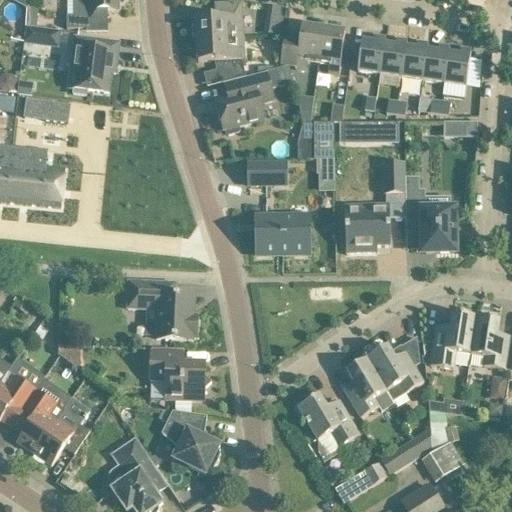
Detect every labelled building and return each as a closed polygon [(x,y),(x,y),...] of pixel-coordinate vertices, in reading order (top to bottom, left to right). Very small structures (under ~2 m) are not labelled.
[(67,31),(68,31),(88,31),(88,23),(108,23),(108,14),(119,14),(119,0),(66,0),(67,18),(67,31)] [(243,29),(243,25),(241,5),(215,6),(216,19),(196,21),(197,28),(193,28),(194,39),(197,39),(197,42),(232,40),(232,29),(243,29)] [(268,7),(266,21),(283,23),(285,10),(268,7)] [(24,51),(60,54),(62,31),(26,28),(24,51)] [(324,31),(302,28),(300,41),(285,39),(281,66),(296,68),(296,71),(306,73),(308,64),(319,66),(324,31)] [(339,77),(343,54),(345,34),(324,31),(319,66),(330,67),(328,76),(339,77)] [(380,77),(385,46),(386,40),(375,39),(374,45),(362,43),(358,74),(380,77)] [(120,45),(100,43),(76,40),(71,74),(75,75),(73,91),(109,96),(113,61),(117,61),(120,45)] [(198,64),(218,63),(244,62),(243,40),(232,40),(197,42),(198,64)] [(402,80),(406,49),(407,43),(397,42),(396,48),(385,46),(380,77),(402,80)] [(423,83),(428,52),(429,46),(418,45),(417,51),(406,49),(402,80),(423,83)] [(445,86),(449,55),(450,49),(439,48),(439,54),(428,52),(423,83),(445,86)] [(466,89),(470,61),(472,52),(461,51),(460,57),(449,55),(445,86),(466,89)] [(243,66),(232,69),(235,82),(246,79),(243,66)] [(274,68),(258,69),(258,77),(267,75),(274,73),(274,68)] [(227,98),(215,102),(223,134),(224,133),(225,136),(228,138),(238,135),(240,133),(239,130),(243,129),(265,123),(261,106),(275,103),(272,92),(292,87),(287,70),(274,73),(267,75),(267,76),(259,78),(239,83),(242,94),(227,98)] [(18,93),(19,83),(18,83),(12,76),(5,75),(0,78),(0,89),(3,93),(9,94),(13,92),(18,93)] [(19,83),(18,93),(17,96),(32,98),(34,86),(19,83)] [(367,99),(365,113),(374,115),(377,100),(367,99)] [(440,118),(442,103),(433,101),(431,116),(440,118)] [(396,118),(398,103),(389,102),(387,117),(396,118)] [(398,103),(396,118),(405,119),(408,104),(398,103)] [(449,119),(451,104),(442,103),(440,118),(449,119)] [(45,105),(43,122),(68,126),(70,108),(45,105)] [(333,107),(331,125),(335,125),(343,125),(345,108),(333,107)] [(303,126),(298,145),(298,162),(319,162),(335,162),(335,125),(331,125),(316,125),(303,126)] [(478,125),(466,125),(466,140),(478,140),(478,125)] [(0,204),(42,209),(61,211),(65,172),(46,169),(35,168),(37,152),(0,148),(0,204)] [(335,162),(319,162),(319,174),(321,174),(321,192),(335,192),(335,162)] [(405,165),(385,166),(386,185),(386,196),(386,198),(405,198),(405,180),(405,165)] [(286,166),(249,166),(250,188),(286,188),(286,166)] [(454,212),(426,213),(425,192),(420,192),(419,180),(405,180),(405,198),(406,235),(422,235),(423,255),(455,254),(454,212)] [(362,215),(346,215),(346,256),(378,256),(377,250),(391,249),(390,222),(390,208),(362,208),(362,215)] [(309,218),(258,219),(258,258),(309,257),(309,218)] [(156,297),(157,284),(129,283),(128,303),(128,311),(158,312),(157,341),(172,342),(192,343),(192,337),(197,337),(197,320),(193,320),(194,299),(156,297)] [(19,300),(14,308),(27,317),(32,309),(19,300)] [(471,357),(477,316),(468,315),(467,318),(453,316),(448,344),(434,342),(430,368),(454,371),(456,355),(471,357)] [(505,372),(506,364),(509,345),(497,343),(500,323),(486,321),(487,317),(477,316),(471,357),(485,359),(484,369),(505,372)] [(41,328),(35,337),(43,342),(49,333),(41,328)] [(413,366),(419,362),(417,340),(402,349),(409,360),(413,366)] [(82,349),(60,347),(59,357),(80,371),(82,349)] [(424,385),(419,377),(413,366),(409,360),(398,366),(388,349),(375,356),(374,353),(366,358),(393,404),(406,396),(424,385)] [(164,351),(152,351),(150,351),(149,385),(167,385),(166,402),(173,402),(204,403),(204,392),(212,385),(205,377),(205,367),(192,367),(189,370),(186,366),(183,366),(184,352),(164,351)] [(395,406),(393,404),(366,358),(357,363),(359,366),(347,373),(357,391),(347,397),(357,414),(362,422),(380,410),(382,414),(395,406)] [(60,360),(53,370),(62,376),(69,366),(60,360)] [(12,430),(19,420),(37,393),(9,374),(2,385),(0,387),(0,425),(1,423),(12,430)] [(506,401),(507,380),(491,379),(491,401),(506,401)] [(35,457),(57,423),(65,412),(37,393),(19,420),(12,430),(22,437),(17,445),(35,457)] [(345,453),(342,448),(360,438),(339,403),(327,411),(320,398),(306,406),(305,403),(294,409),(300,420),(303,418),(318,443),(319,454),(325,464),(345,453)] [(430,415),(454,418),(454,416),(449,416),(448,402),(429,403),(430,415)] [(490,405),(488,418),(502,420),(504,407),(490,405)] [(207,419),(188,415),(173,414),(163,436),(178,449),(172,461),(188,469),(206,477),(220,448),(200,438),(202,434),(205,435),(207,419)] [(455,429),(454,418),(430,415),(432,456),(423,462),(438,484),(464,468),(450,446),(450,444),(460,442),(457,428),(455,429)] [(75,457),(90,434),(75,424),(67,429),(57,423),(35,457),(52,468),(65,450),(75,457)] [(109,479),(109,481),(109,484),(114,491),(113,492),(126,511),(130,511),(134,510),(135,511),(154,511),(163,506),(145,480),(157,471),(146,455),(136,440),(128,446),(111,457),(119,468),(112,473),(110,475),(109,477),(109,479)] [(413,463),(405,451),(392,459),(400,471),(413,463)] [(344,506),(373,488),(387,480),(379,466),(365,475),(336,492),(344,506)] [(444,511),(437,500),(444,496),(439,488),(432,492),(430,488),(403,505),(407,511),(444,511)]
